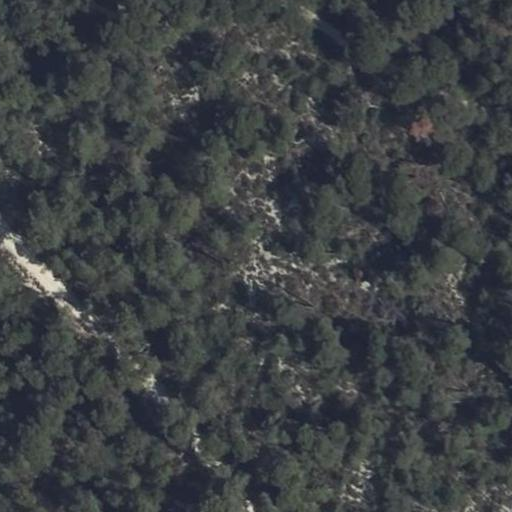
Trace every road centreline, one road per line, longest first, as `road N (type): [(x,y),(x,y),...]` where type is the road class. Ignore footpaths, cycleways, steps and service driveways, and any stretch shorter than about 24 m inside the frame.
road 1 (track): [(230,511),(61,291),(0,228)]
road 2 (track): [(274,0),(454,107),(511,130)]
